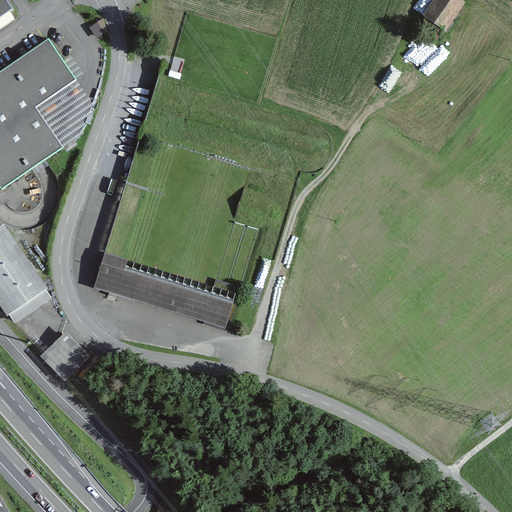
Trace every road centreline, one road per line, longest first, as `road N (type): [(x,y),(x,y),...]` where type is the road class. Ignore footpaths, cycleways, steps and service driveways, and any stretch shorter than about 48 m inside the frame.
road 1 (unclassified): [(105,0),(119,57),(60,248),(73,311),(120,351),(264,380),(349,413),(441,470),(489,511)]
road 2 (track): [(382,87),(295,210),(253,336)]
road 3 (residential): [(0,329),(137,467),(146,485),(133,511)]
road 4 (unknown): [(64,292),(150,301),(221,329)]
road 5 (motorway): [(104,511),(0,397)]
